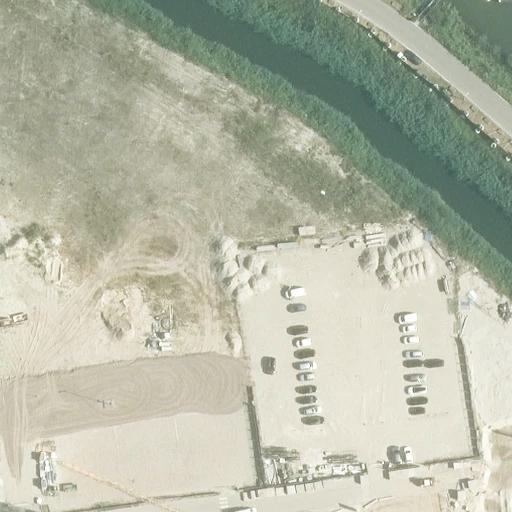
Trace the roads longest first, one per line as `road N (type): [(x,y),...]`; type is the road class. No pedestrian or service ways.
road 1 (residential): [(0,186),(329,139)]
road 2 (residential): [(329,139),(72,0)]
road 3 (residential): [(511,292),(329,139)]
road 4 (unclassified): [(511,125),(358,0)]
